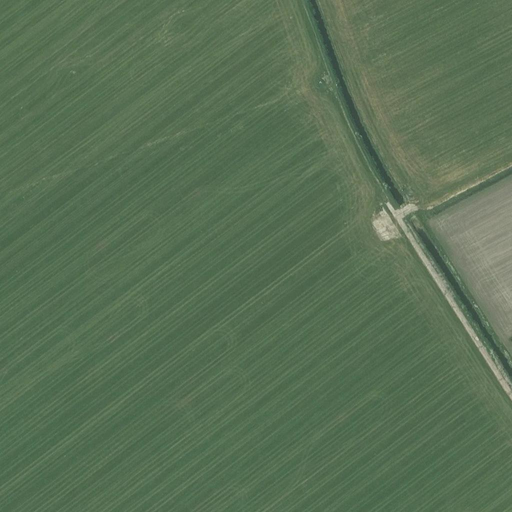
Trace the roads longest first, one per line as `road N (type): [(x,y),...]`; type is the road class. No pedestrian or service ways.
road 1 (track): [(511,397),(369,178),(295,0)]
road 2 (track): [(395,214),(511,165)]
